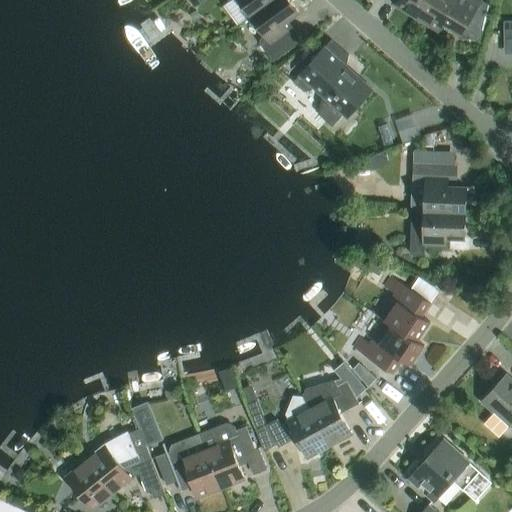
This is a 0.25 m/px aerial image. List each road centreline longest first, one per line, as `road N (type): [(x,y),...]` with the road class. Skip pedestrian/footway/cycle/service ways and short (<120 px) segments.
road 1 (residential): [(313,511),(359,472),(511,290)]
road 2 (residential): [(489,132),(332,0)]
